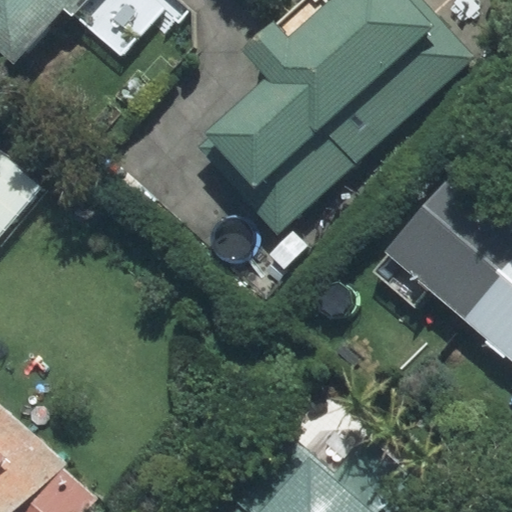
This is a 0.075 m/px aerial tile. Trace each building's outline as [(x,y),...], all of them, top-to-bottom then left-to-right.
[(0,0),(0,35),(36,67),(80,16),(128,58),(178,0),(0,0)] [(325,0),(287,34),(299,47),(313,61),(212,152),(289,237),(488,56),(436,0),(351,0),(346,4),(332,0),(325,0)] [(511,185),(483,159),(383,271),(420,304),(440,281),(511,345),(511,185)] [(0,392),(0,511),(103,511),(115,499),(0,392)] [(251,511),(419,511),(446,477),(340,396),(251,511)]
